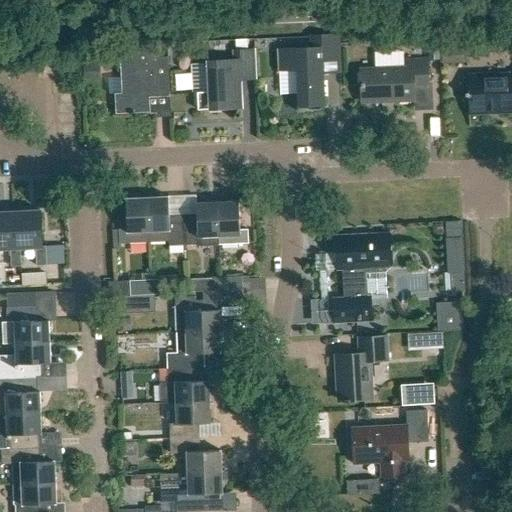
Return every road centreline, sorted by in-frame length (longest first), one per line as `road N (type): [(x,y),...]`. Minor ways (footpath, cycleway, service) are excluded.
road 1 (residential): [(263,511),(262,434),(291,242),(286,154)]
road 2 (residential): [(84,162),(92,389)]
road 3 (residential): [(286,154),(84,162)]
road 4 (residential): [(481,170),(340,174),(286,154)]
road 5 (residential): [(451,511),(458,505),(454,384)]
road 6 (residential): [(485,292),(481,170)]
